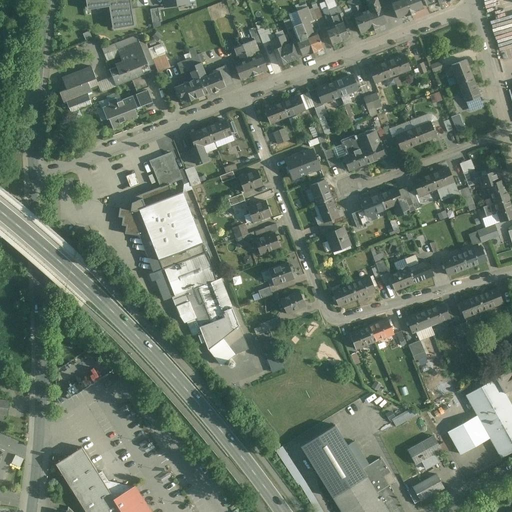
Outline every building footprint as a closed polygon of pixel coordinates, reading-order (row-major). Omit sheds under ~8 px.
[(86,0),(88,7),(111,3),(115,28),(134,25),(131,8),(128,8),(127,0),(86,0)] [(380,6),(377,0),(368,0),(366,1),(370,10),(367,11),(373,29),(374,29),(378,27),(378,26),(386,23),(380,6)] [(389,0),(390,2),(391,2),(397,18),(406,15),(406,16),(411,14),(405,0),(389,0)] [(405,0),(411,14),(415,13),(415,12),(423,8),(419,0),(405,0)] [(343,17),(339,7),(332,9),(329,1),(325,2),(328,8),(341,42),(349,38),(347,32),(349,31),(348,29),(346,30),(341,18),(343,17)] [(357,6),(351,8),(354,16),(363,12),(360,4),(357,6)] [(317,33),(313,34),(309,22),(312,21),(307,7),(297,11),(301,21),(313,52),(317,51),(323,48),(317,33)] [(152,9),(153,21),(160,21),(159,14),(158,14),(157,8),(152,9)] [(341,42),(328,8),(323,10),(330,27),(326,29),(332,45),(341,42)] [(354,16),(360,33),(369,30),(369,31),(373,29),(367,11),(363,12),(354,16)] [(313,52),(301,21),(297,23),(298,26),(295,27),(300,39),(297,40),(303,56),(309,54),(313,52)] [(269,42),(264,28),(257,31),(263,44),(269,42)] [(154,64),(142,33),(136,35),(141,47),(149,66),(154,64)] [(136,35),(115,43),(120,55),(141,47),(136,35)] [(292,43),(287,45),(284,35),(272,40),(276,49),(273,50),(279,66),(298,58),(292,43)] [(255,40),(242,45),(248,60),(255,58),(253,53),(259,50),(255,40)] [(115,43),(101,49),(97,57),(104,54),(107,61),(120,56),(120,55),(115,43)] [(242,45),(234,48),(237,56),(239,55),(242,62),(248,60),(242,45)] [(141,47),(120,55),(120,56),(122,60),(115,63),(116,67),(110,69),(112,76),(116,86),(132,80),(144,75),(142,69),(149,67),(149,66),(141,47)] [(223,66),(216,69),(217,71),(206,76),(201,63),(204,61),(201,53),(197,55),(194,47),(188,49),(192,59),(206,94),(233,83),(227,68),(224,69),(223,66)] [(260,53),(258,54),(259,56),(255,58),(248,60),(254,75),(267,70),(262,55),(261,55),(260,53)] [(404,54),(386,61),(392,75),(410,68),(404,54)] [(165,55),(153,59),(158,72),(170,67),(165,55)] [(206,94),(192,59),(178,64),(181,73),(190,70),(193,78),(194,79),(193,80),(175,87),(181,103),(206,94)] [(465,59),(451,65),(458,83),(472,77),(465,59)] [(242,62),(238,64),(237,62),(234,63),(235,65),(241,80),(254,75),(248,60),(242,62)] [(386,61),(369,68),(374,82),(392,75),(386,61)] [(423,61),(416,64),(420,74),(426,71),(423,61)] [(440,61),(430,65),(433,71),(443,68),(440,61)] [(91,66),(62,78),(66,90),(59,92),(63,103),(66,102),(69,108),(71,112),(92,104),(90,100),(88,93),(92,92),(88,82),(96,79),(91,66)] [(352,74),(334,81),(340,96),(358,89),(352,74)] [(144,75),(132,80),(136,91),(149,86),(144,75)] [(112,76),(97,82),(101,92),(116,86),(112,76)] [(472,77),(458,83),(465,100),(479,95),(472,77)] [(334,81),(316,88),(322,103),(340,96),(334,81)] [(152,102),(148,90),(137,95),(141,106),(152,102)] [(432,102),(441,100),(440,92),(431,94),(432,102)] [(377,93),(370,96),(374,107),(375,109),(382,107),(377,93)] [(137,95),(118,102),(116,98),(108,101),(107,99),(99,102),(101,108),(103,108),(107,119),(109,118),(113,129),(122,126),(120,123),(138,116),(135,108),(141,106),(137,95)] [(299,95),(282,101),(287,115),(305,109),(299,95)] [(370,96),(363,98),(368,110),(374,107),(370,96)] [(282,101),(264,108),(269,122),(287,115),(282,101)] [(451,116),(456,130),(465,127),(460,113),(451,116)] [(452,129),(448,119),(443,122),(447,132),(452,129)] [(226,120),(208,127),(213,142),(232,134),(226,120)] [(341,121),(332,124),(334,129),(343,125),(341,121)] [(430,122),(413,128),(418,143),(436,136),(430,122)] [(388,125),(382,127),(387,138),(393,136),(388,125)] [(208,127),(190,134),(195,148),(191,149),(197,165),(208,160),(202,146),(213,142),(208,127)] [(284,127),(273,131),(277,143),(289,139),(284,127)] [(413,128),(395,135),(401,150),(418,143),(413,128)] [(386,156),(375,130),(356,137),(367,164),(386,156)] [(354,135),(355,137),(341,143),(346,154),(343,155),(346,162),(342,163),(345,169),(348,168),(349,171),(367,164),(356,137),(355,134),(354,135)] [(335,147),(323,151),(329,167),(341,162),(335,147)] [(312,150),(286,160),(293,179),(293,178),(293,179),(320,169),(312,150)] [(171,152),(150,160),(153,167),(161,187),(169,184),(169,183),(181,178),(182,178),(178,169),(171,152)] [(470,159),(459,164),(465,179),(476,175),(470,159)] [(235,163),(224,168),(226,173),(232,171),(237,169),(235,163)] [(189,182),(184,167),(178,169),(182,178),(181,178),(183,184),(189,182)] [(448,167),(431,174),(436,188),(454,181),(448,167)] [(257,170),(238,177),(244,192),(263,185),(257,170)] [(226,173),(219,176),(222,183),(235,178),(232,171),(226,173)] [(503,180),(498,182),(494,171),(487,174),(485,172),(482,173),(481,176),(479,176),(483,188),(488,186),(494,203),(509,198),(503,180)] [(136,173),(126,176),(130,188),(140,184),(136,173)] [(431,174),(413,181),(418,195),(436,188),(431,174)] [(324,180),(310,186),(317,204),(331,198),(324,180)] [(173,195),(169,184),(161,187),(135,197),(136,201),(131,202),(130,209),(120,208),(119,217),(123,218),(122,225),(126,226),(125,234),(138,235),(137,238),(148,240),(152,238),(164,269),(206,253),(182,191),(173,195)] [(397,187),(379,194),(384,208),(396,203),(397,206),(396,211),(397,215),(403,213),(404,210),(407,209),(404,200),(402,201),(398,190),(397,187)] [(406,187),(398,190),(402,201),(404,200),(407,209),(408,212),(415,209),(406,187)] [(242,193),(228,199),(231,206),(245,200),(242,193)] [(379,194),(361,201),(367,214),(384,208),(379,194)] [(331,198),(317,204),(324,222),(331,219),(338,216),(331,198)] [(511,207),(509,198),(494,203),(497,211),(500,221),(511,217),(511,207)] [(245,200),(231,206),(234,212),(248,207),(245,200)] [(265,200),(248,207),(250,213),(244,215),(248,224),(271,215),(265,200)] [(494,203),(483,207),(486,216),(496,213),(495,212),(497,211),(494,203)] [(355,206),(350,208),(353,217),(358,215),(355,206)] [(324,222),(318,224),(320,230),(333,225),(331,219),(324,222)] [(275,223),(264,227),(266,234),(278,230),(275,223)] [(86,224),(76,227),(78,235),(89,232),(86,224)] [(244,224),(233,228),(237,238),(248,234),(244,224)] [(495,224),(483,229),(488,240),(499,236),(495,224)] [(333,225),(320,230),(322,235),(326,234),(335,230),(333,225)] [(335,230),(326,234),(333,252),(350,245),(343,227),(335,230)] [(483,229),(477,231),(482,242),(488,240),(483,229)] [(275,232),(255,239),(260,254),(280,247),(275,232)] [(439,250),(435,241),(430,243),(434,252),(439,250)] [(480,245),(461,253),(467,267),(486,260),(480,245)] [(206,253),(164,269),(167,276),(156,280),(164,301),(172,297),(217,280),(206,253)] [(461,253),(443,260),(448,274),(467,267),(461,253)] [(408,268),(405,258),(394,263),(397,272),(389,275),(395,291),(414,283),(408,268)] [(385,259),(375,263),(380,276),(390,272),(385,259)] [(427,261),(408,268),(414,283),(433,275),(427,261)] [(288,263),(268,270),(273,285),(294,278),(288,263)] [(380,276),(376,267),(371,269),(375,278),(380,276)] [(336,268),(327,271),(329,276),(338,272),(336,268)] [(370,276),(351,283),(357,298),(375,290),(370,276)] [(217,280),(172,297),(179,316),(184,323),(187,322),(193,335),(201,332),(199,327),(225,316),(223,311),(232,307),(232,308),(232,307),(221,278),(217,280)] [(351,283),(333,291),(338,305),(357,298),(351,283)] [(269,287),(258,290),(261,299),(272,295),(269,287)] [(497,288),(478,295),(484,310),(503,303),(497,288)] [(299,291),(281,300),(287,314),(292,312),(306,306),(299,291)] [(478,295),(460,303),(465,317),(484,310),(478,295)] [(444,303),(425,311),(431,325),(449,317),(444,303)] [(232,307),(223,311),(225,316),(199,327),(201,332),(208,350),(209,349),(221,364),(234,355),(234,354),(248,349),(232,308),(232,307)] [(425,311),(406,318),(412,332),(431,325),(425,311)] [(388,319),(369,326),(375,341),(393,333),(388,319)] [(466,322),(460,325),(465,336),(471,334),(466,322)] [(460,325),(453,327),(458,339),(465,336),(460,325)] [(369,326),(350,334),(356,349),(375,341),(369,326)] [(405,341),(402,331),(396,333),(400,342),(405,341)] [(418,338),(407,342),(411,351),(421,347),(418,338)] [(356,351),(350,353),(354,363),(359,361),(356,351)] [(278,352),(268,355),(272,372),(282,369),(278,352)] [(511,375),(509,371),(496,378),(504,392),(511,388),(511,375)] [(493,372),(480,380),(483,385),(496,378),(493,372)] [(483,385),(466,395),(477,416),(489,437),(501,458),(511,451),(511,406),(504,392),(496,378),(483,385)] [(0,420),(3,421),(4,415),(6,415),(9,401),(0,399),(0,420)] [(477,416),(448,432),(460,453),(489,437),(477,416)] [(388,511),(367,476),(358,482),(353,474),(362,469),(347,445),(335,425),(301,446),(332,497),(341,511),(388,511)] [(434,436),(408,450),(415,464),(422,460),(427,469),(439,462),(434,454),(441,450),(434,436)] [(380,457),(369,464),(354,441),(347,445),(362,469),(353,474),(358,482),(367,476),(388,511),(403,511),(387,486),(395,481),(380,457)] [(86,511),(151,511),(135,486),(133,487),(108,481),(102,471),(98,473),(82,447),(56,464),(86,511)] [(437,474),(413,487),(421,501),(444,488),(437,474)] [(413,487),(407,490),(415,504),(421,501),(413,487)]
